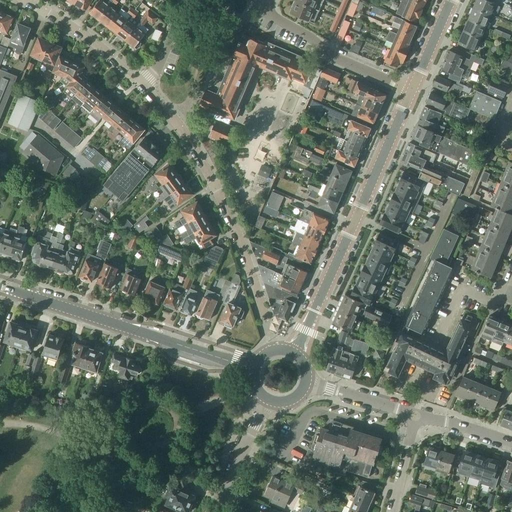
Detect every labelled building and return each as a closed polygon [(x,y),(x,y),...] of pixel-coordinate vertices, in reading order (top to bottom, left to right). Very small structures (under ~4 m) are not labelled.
[(77,0),(75,4),(85,10),(91,0),(77,0)] [(101,0),(100,0),(90,13),(99,21),(110,7),(113,3),(109,0),(107,0),(105,3),(101,0)] [(319,0),(296,0),(296,2),(294,1),(294,2),(319,13),(324,2),(319,0)] [(348,0),(342,0),(339,9),(344,11),(348,0)] [(424,6),(410,0),(401,0),(400,5),(420,14),(424,6)] [(495,4),(485,0),(476,0),(473,8),(490,16),(495,4)] [(314,24),(319,13),(294,2),(289,13),(314,24)] [(349,8),(355,11),(358,5),(352,3),(349,8)] [(400,5),(396,14),(416,23),(420,14),(400,5)] [(110,7),(99,21),(108,28),(119,14),(118,13),(110,7)] [(119,14),(108,28),(117,34),(135,11),(131,8),(127,13),(121,9),(118,13),(119,14)] [(355,11),(349,8),(346,15),(353,18),(355,11)] [(490,16),(473,8),(468,20),(485,27),(490,16)] [(135,11),(117,34),(125,41),(140,22),(134,18),(135,17),(138,13),(135,11)] [(140,22),(125,41),(134,48),(135,48),(137,49),(140,47),(141,43),(139,42),(140,42),(145,34),(149,30),(143,26),(147,20),(153,24),(157,18),(148,11),(140,22)] [(0,30),(7,33),(13,18),(2,14),(0,18),(0,30)] [(394,21),(402,25),(399,30),(413,36),(417,26),(396,17),(394,21)] [(485,27),(468,20),(463,31),(480,39),(485,27)] [(351,23),(345,21),(342,27),(348,29),(351,23)] [(18,25),(9,46),(16,49),(15,52),(21,55),(27,40),(25,39),(30,29),(18,25)] [(338,38),(344,41),(348,29),(342,27),(338,38)] [(397,35),(389,32),(387,36),(411,46),(411,45),(409,45),(413,36),(399,30),(397,35)] [(458,43),(475,51),(480,39),(463,31),(458,43)] [(385,40),(393,43),(391,48),(407,55),(411,46),(387,36),(385,40)] [(258,66),(291,80),(292,77),(306,83),(304,86),(314,90),(322,72),(298,62),(300,58),(266,44),(265,45),(257,41),(256,42),(243,37),(240,44),(238,43),(232,57),(234,58),(218,97),(209,93),(202,109),(215,114),(208,129),(211,131),(209,137),(228,145),(235,129),(228,126),(231,120),(235,122),(258,66)] [(0,47),(0,46),(0,66),(7,49),(7,48),(10,40),(4,38),(0,47)] [(50,44),(39,39),(32,55),(43,60),(44,59),(50,44)] [(50,44),(44,59),(43,60),(54,65),(61,49),(50,44)] [(407,55),(391,48),(385,63),(397,68),(399,63),(403,65),(407,55)] [(469,60),(448,51),(445,59),(471,71),(474,62),(481,65),(484,60),(472,55),(469,60)] [(511,72),(511,52),(510,52),(507,61),(503,59),(499,67),(511,72)] [(60,57),(53,73),(63,77),(63,78),(64,76),(70,62),(60,57)] [(460,76),(461,76),(471,80),(474,73),(470,71),(471,71),(445,59),(441,68),(460,76)] [(63,78),(60,82),(67,87),(70,83),(72,81),(74,83),(76,80),(79,72),(81,74),(83,68),(70,62),(64,76),(63,78)] [(340,74),(324,67),(320,77),(336,84),(340,74)] [(0,117),(17,77),(0,69),(0,117)] [(67,87),(63,92),(72,100),(87,82),(83,78),(84,77),(81,74),(79,72),(76,80),(74,83),(72,81),(70,83),(67,87)] [(462,91),(469,94),(472,89),(464,86),(463,88),(437,77),(433,86),(447,91),(452,93),(453,91),(460,94),(462,91)] [(499,78),(498,82),(497,82),(508,87),(509,83),(505,81),(499,78)] [(316,87),(325,90),(328,83),(319,79),(316,87)] [(487,91),(489,91),(487,95),(502,102),(508,87),(497,82),(498,82),(492,79),(487,91)] [(360,95),(366,97),(382,104),(386,94),(352,80),(348,90),(360,95)] [(87,82),(72,100),(81,107),(96,89),(87,82)] [(312,98),(321,102),(326,91),(317,87),(312,98)] [(96,89),(81,107),(82,106),(90,113),(89,115),(90,115),(105,97),(96,89)] [(477,91),(469,109),(471,109),(494,119),(495,117),(502,102),(487,95),(477,91)] [(444,115),(464,124),(471,109),(469,109),(448,100),(431,93),(427,103),(443,110),(446,111),(444,115)] [(41,103),(22,95),(10,123),(28,131),(41,103)] [(366,97),(360,95),(356,104),(378,113),(382,104),(366,97)] [(105,97),(90,115),(98,122),(102,117),(103,118),(104,119),(106,120),(107,121),(118,108),(117,107),(115,106),(114,105),(105,97)] [(326,119),(342,126),(351,130),(367,137),(370,129),(347,119),(348,116),(312,100),(309,106),(317,110),(315,115),(321,117),(324,109),(330,111),(326,119)] [(44,122),(52,113),(50,112),(56,106),(51,102),(46,108),(47,109),(39,118),(44,122)] [(356,104),(352,115),(357,118),(373,124),(378,113),(356,104)] [(424,107),(420,117),(440,125),(444,116),(442,115),(424,107)] [(118,108),(107,121),(112,126),(108,130),(110,132),(107,136),(109,137),(127,116),(118,108)] [(52,113),(44,122),(48,126),(56,117),(52,113)] [(127,116),(109,137),(113,141),(117,137),(116,136),(120,132),(124,136),(135,123),(127,116)] [(53,130),(61,121),(56,117),(48,126),(53,130)] [(420,117),(416,125),(418,126),(435,133),(440,136),(444,127),(440,125),(420,117)] [(60,137),(68,127),(63,123),(55,132),(60,137)] [(124,136),(117,144),(121,147),(124,143),(129,148),(144,130),(135,123),(124,136)] [(301,125),(298,133),(304,135),(308,127),(301,125)] [(418,126),(413,138),(430,145),(428,149),(440,154),(446,157),(449,158),(471,167),(478,152),(455,142),(440,136),(435,133),(418,126)] [(68,127),(60,137),(65,141),(73,131),(68,127)] [(367,137),(351,130),(346,140),(362,147),(367,137)] [(73,131),(65,141),(69,144),(77,135),(73,131)] [(75,149),(83,140),(77,135),(69,144),(75,149)] [(55,174),(62,157),(37,136),(27,148),(40,159),(37,167),(55,174)] [(145,138),(105,186),(114,194),(151,150),(152,151),(156,146),(151,142),(150,143),(145,138)] [(361,154),(360,153),(362,147),(346,140),(341,138),(336,149),(358,158),(358,157),(360,157),(361,154)] [(409,143),(405,151),(428,161),(433,163),(437,154),(409,143)] [(287,156),(308,165),(309,160),(322,165),(325,158),(292,144),(287,156)] [(313,151),(323,155),(326,149),(316,144),(313,151)] [(82,154),(86,158),(86,159),(91,163),(98,154),(93,150),(88,146),(82,154)] [(151,150),(114,194),(123,201),(163,154),(157,149),(158,148),(156,146),(152,151),(151,150)] [(357,162),(357,160),(358,158),(342,151),(336,149),(332,147),(329,155),(345,162),(345,163),(354,167),(354,165),(356,165),(357,162)] [(405,151),(401,162),(405,163),(407,164),(417,169),(422,170),(418,177),(419,177),(428,182),(460,195),(460,194),(463,195),(465,190),(467,185),(465,184),(445,175),(426,167),(428,161),(405,151)] [(98,154),(91,163),(95,166),(103,157),(98,154)] [(440,154),(437,160),(444,163),(446,157),(440,154)] [(100,170),(108,162),(103,157),(95,166),(100,170)] [(470,269),(479,273),(478,276),(489,281),(511,226),(511,214),(511,211),(511,163),(508,162),(490,206),(497,209),(494,215),(493,214),(470,269)] [(156,175),(152,178),(156,183),(160,180),(163,184),(164,185),(177,175),(170,165),(156,175)] [(324,166),(322,171),(347,182),(352,172),(336,165),(333,170),(324,166)] [(70,166),(62,175),(68,180),(76,171),(70,166)] [(268,177),(270,169),(262,166),(259,174),(268,177)] [(283,167),(279,178),(283,180),(283,179),(285,175),(287,169),(283,167)] [(302,175),(310,178),(312,173),(304,170),(302,175)] [(322,171),(327,173),(324,178),(329,180),(326,185),(343,192),(347,182),(322,171)] [(404,172),(398,183),(400,183),(422,193),(428,182),(419,177),(418,178),(404,172)] [(35,177),(27,174),(24,183),(32,185),(35,177)] [(162,194),(158,199),(160,202),(184,184),(177,175),(164,185),(163,184),(160,187),(164,193),(162,194)] [(35,189),(45,192),(48,184),(38,180),(35,189)] [(400,183),(395,193),(416,203),(418,204),(422,193),(400,183)] [(184,184),(160,202),(163,206),(174,198),(179,205),(192,195),(184,184)] [(309,185),(307,189),(313,192),(318,194),(318,193),(322,195),(338,202),(343,192),(326,185),(324,191),(309,185)] [(54,188),(52,193),(67,198),(70,191),(56,187),(54,188)] [(69,198),(66,205),(75,208),(80,194),(70,191),(67,198),(69,198)] [(270,198),(282,203),(284,196),(272,191),(270,198)] [(90,194),(81,192),(78,208),(87,210),(90,194)] [(394,193),(389,203),(390,203),(411,213),(413,214),(418,204),(416,203),(395,193),(394,193)] [(322,195),(317,206),(333,213),(338,202),(322,195)] [(458,198),(451,213),(469,220),(476,206),(458,198)] [(183,211),(186,218),(175,224),(177,228),(185,224),(189,222),(203,214),(197,203),(183,211)] [(390,203),(385,214),(406,223),(411,213),(390,203)] [(304,210),(300,220),(325,231),(330,221),(313,213),(304,210)] [(99,211),(91,221),(106,226),(110,221),(99,211)] [(384,213),(379,224),(401,234),(406,223),(385,214),(384,213)] [(185,224),(188,230),(181,235),(184,239),(195,233),(209,225),(203,214),(189,222),(185,224)] [(149,219),(146,215),(134,225),(139,233),(148,227),(145,222),(149,219)] [(259,215),(255,227),(261,230),(266,218),(259,215)] [(130,228),(133,226),(126,219),(117,229),(130,233),(131,230),(130,228)] [(291,226),(289,229),(296,232),(304,236),(304,235),(320,243),(325,231),(300,220),(300,221),(298,220),(295,227),(291,226)] [(179,242),(181,247),(198,238),(204,249),(213,244),(210,239),(216,236),(209,225),(195,233),(184,239),(179,242)] [(10,255),(14,256),(13,258),(21,260),(27,242),(26,242),(28,237),(23,235),(25,228),(19,226),(18,230),(18,231),(10,255)] [(156,226),(145,233),(149,239),(155,241),(163,237),(156,226)] [(10,231),(6,230),(0,249),(0,251),(10,255),(18,231),(18,230),(11,228),(10,231)] [(444,230),(402,318),(407,321),(405,325),(410,328),(423,334),(454,268),(449,266),(452,259),(448,257),(458,236),(444,230)] [(36,249),(33,259),(36,263),(40,264),(43,257),(44,258),(48,246),(50,241),(52,234),(47,232),(46,235),(43,237),(38,235),(36,242),(37,242),(35,247),(36,249)] [(296,232),(292,243),(295,244),(299,246),(315,254),(320,243),(304,235),(304,236),(296,232)] [(44,258),(43,257),(40,264),(53,268),(58,253),(58,250),(63,239),(62,238),(64,235),(58,233),(56,240),(57,241),(56,243),(50,241),(48,246),(44,258)] [(379,233),(373,245),(374,245),(395,255),(401,243),(379,233)] [(163,237),(155,241),(171,247),(174,245),(167,234),(163,237)] [(135,249),(140,237),(133,235),(129,247),(135,249)] [(58,250),(58,253),(53,268),(65,272),(67,265),(64,264),(68,252),(63,250),(66,239),(63,239),(58,250)] [(86,279),(93,282),(101,260),(104,262),(111,244),(101,240),(98,249),(99,249),(96,257),(88,254),(79,276),(81,277),(81,280),(84,281),(86,279)] [(64,264),(67,265),(65,272),(69,274),(73,272),(76,262),(78,261),(80,256),(79,256),(81,251),(73,249),(75,242),(72,241),(69,252),(68,252),(64,264)] [(159,245),(146,242),(145,248),(157,251),(159,245)] [(266,249),(250,243),(255,256),(262,259),(277,265),(276,267),(283,270),(281,275),(286,277),(302,284),(307,273),(291,266),(286,264),(288,258),(269,250),(266,249)] [(182,261),(184,255),(160,244),(157,251),(182,261)] [(374,245),(370,255),(391,265),(395,255),(374,245)] [(206,257),(218,262),(224,249),(216,246),(209,250),(206,257)] [(271,246),(269,250),(288,258),(302,264),(303,261),(311,264),(315,254),(299,246),(295,255),(289,252),(288,254),(282,252),(283,251),(271,246)] [(370,255),(365,265),(386,275),(391,265),(370,255)] [(153,263),(148,274),(154,276),(161,260),(155,258),(153,263)] [(214,263),(207,260),(204,266),(211,270),(214,263)] [(114,267),(105,264),(98,283),(111,288),(116,276),(119,277),(123,266),(115,263),(114,267)] [(275,273),(258,265),(261,274),(264,282),(282,290),(296,296),(297,295),(302,284),(286,277),(281,275),(275,273)] [(364,265),(359,275),(360,276),(381,285),(386,275),(365,265),(364,265)] [(122,282),(125,284),(122,290),(135,295),(144,275),(127,269),(122,282)] [(227,306),(220,321),(227,324),(225,327),(231,329),(232,326),(233,327),(237,317),(241,319),(244,312),(240,311),(241,309),(232,305),(239,286),(238,286),(241,280),(239,274),(235,272),(230,286),(223,301),(224,301),(223,304),(227,306)] [(173,282),(164,304),(176,309),(178,305),(182,307),(186,296),(187,296),(190,289),(195,277),(188,275),(183,286),(173,282)] [(356,285),(356,286),(376,295),(381,285),(360,276),(356,285)] [(143,296),(153,300),(152,302),(158,304),(159,303),(160,303),(166,288),(149,281),(147,288),(143,296)] [(282,290),(264,282),(269,299),(275,316),(281,314),(282,318),(284,319),(290,318),(298,297),(296,296),(282,290)] [(219,295),(218,299),(223,301),(230,286),(224,284),(219,295)] [(350,296),(349,296),(369,305),(371,306),(376,295),(356,286),(356,285),(355,285),(350,296)] [(182,307),(180,310),(192,315),(195,308),(197,309),(203,295),(190,289),(187,296),(186,296),(182,307)] [(204,297),(197,314),(210,320),(218,302),(217,301),(218,299),(219,295),(207,290),(204,297)] [(346,295),(341,304),(344,309),(364,317),(364,316),(369,305),(349,296),(346,295)] [(369,305),(364,316),(388,326),(388,327),(393,316),(371,306),(369,305)] [(333,323),(356,333),(362,322),(357,319),(358,317),(340,309),(333,323)] [(434,378),(446,383),(448,378),(450,379),(459,360),(458,358),(468,335),(471,337),(478,323),(463,316),(462,319),(461,318),(445,351),(407,333),(408,330),(410,328),(405,325),(403,328),(397,341),(399,342),(395,352),(387,367),(391,369),(389,372),(398,376),(405,361),(436,375),(434,378)] [(488,316),(481,333),(492,337),(499,321),(493,318),(488,316)] [(492,337),(491,341),(501,345),(503,341),(510,325),(506,323),(505,323),(506,322),(502,320),(501,321),(499,321),(492,337)] [(17,324),(11,322),(5,342),(18,346),(25,325),(17,323),(17,324)] [(32,327),(25,325),(18,346),(32,350),(38,331),(31,329),(32,327)] [(511,325),(510,325),(503,341),(511,345),(511,325)] [(379,337),(376,342),(380,343),(378,347),(388,351),(389,348),(395,334),(386,330),(382,338),(379,337)] [(341,331),(339,338),(340,339),(342,339),(346,340),(347,337),(348,333),(341,331)] [(43,354),(58,359),(64,339),(49,334),(43,354)] [(345,343),(345,344),(353,346),(355,340),(354,340),(347,337),(346,340),(345,343)] [(353,346),(351,350),(366,354),(367,352),(368,347),(369,345),(355,340),(353,346)] [(73,361),(74,362),(74,364),(80,366),(80,364),(85,365),(90,350),(90,348),(85,346),(86,345),(80,343),(79,344),(78,344),(77,348),(74,348),(73,352),(74,352),(73,357),(74,358),(73,361)] [(474,351),(480,353),(480,354),(485,356),(486,352),(482,350),(482,348),(476,346),(474,351)] [(376,349),(373,357),(382,360),(383,360),(386,354),(388,351),(378,347),(377,349),(376,349)] [(342,351),(334,348),(332,354),(329,354),(328,359),(330,362),(326,371),(334,374),(342,351)] [(84,367),(88,368),(88,371),(97,374),(100,368),(98,367),(102,354),(90,350),(85,365),(84,367)] [(347,352),(342,351),(334,374),(342,376),(348,358),(345,357),(347,352)] [(487,352),(486,352),(485,356),(495,360),(497,355),(487,351),(487,352)] [(29,354),(26,364),(32,366),(35,356),(29,354)] [(350,354),(348,358),(342,376),(350,379),(358,357),(350,354)] [(117,370),(121,371),(119,376),(128,379),(130,373),(137,375),(140,367),(134,365),(135,361),(125,358),(114,355),(112,362),(119,364),(117,370)] [(502,357),(497,355),(495,360),(506,365),(508,360),(502,358),(502,357)] [(35,356),(32,366),(29,375),(36,377),(42,358),(35,356)] [(61,368),(57,381),(66,383),(70,370),(61,368)] [(462,377),(456,392),(455,396),(464,400),(472,381),(462,377)] [(482,385),(472,381),(464,400),(468,402),(469,399),(475,401),(482,385)] [(475,401),(481,404),(480,407),(483,408),(491,389),(482,385),(475,401)] [(500,393),(491,389),(483,408),(492,412),(500,393)] [(89,391),(88,394),(84,393),(78,409),(82,411),(82,412),(89,415),(96,393),(89,391)] [(505,411),(500,425),(509,428),(511,421),(511,406),(511,411),(508,410),(509,408),(504,407),(503,410),(505,411)] [(349,429),(333,424),(331,431),(322,428),(315,452),(311,451),(305,469),(325,475),(326,469),(345,475),(347,469),(359,473),(359,475),(369,478),(373,464),(374,464),(382,439),(349,429)] [(430,448),(425,464),(436,467),(437,468),(442,452),(430,448)] [(475,455),(471,454),(471,453),(465,450),(457,473),(468,477),(475,455)] [(454,456),(442,452),(437,468),(436,467),(435,471),(447,475),(454,456)] [(475,454),(475,455),(468,477),(479,480),(486,459),(482,457),(482,456),(475,454)] [(486,459),(479,480),(479,483),(495,489),(499,475),(494,473),(498,461),(491,459),(491,460),(486,459)] [(507,485),(506,490),(511,491),(511,462),(508,461),(501,483),(507,485)] [(289,483),(273,476),(265,495),(285,504),(291,490),(301,494),(306,482),(292,476),(289,483)] [(352,485),(357,487),(352,497),(369,504),(374,493),(371,492),(374,485),(354,479),(352,485)] [(166,505),(176,509),(177,507),(187,511),(188,511),(189,511),(193,504),(191,503),(194,496),(188,493),(191,485),(182,480),(179,485),(175,484),(174,487),(171,486),(167,495),(170,497),(166,505)] [(334,488),(324,484),(322,489),(332,492),(334,488)] [(434,500),(435,493),(418,487),(415,493),(434,500)] [(415,496),(413,502),(425,506),(427,500),(415,496)] [(353,502),(350,509),(356,511),(366,511),(369,504),(352,497),(350,501),(353,502)] [(485,510),(486,511),(492,506),(494,500),(489,498),(485,510)] [(123,499),(116,511),(131,511),(135,504),(123,499)] [(321,500),(318,507),(325,510),(327,503),(321,500)]
